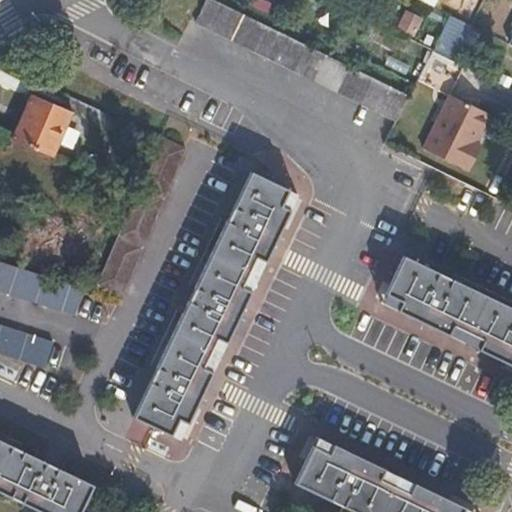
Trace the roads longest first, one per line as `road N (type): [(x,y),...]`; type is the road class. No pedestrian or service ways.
road 1 (residential): [(305,324),(351,207),(341,158),(310,126),(118,32),(76,0)]
road 2 (residential): [(288,360),(511,464)]
road 3 (residential): [(511,429),(305,324)]
road 4 (residential): [(288,360),(239,465),(214,481),(189,481)]
